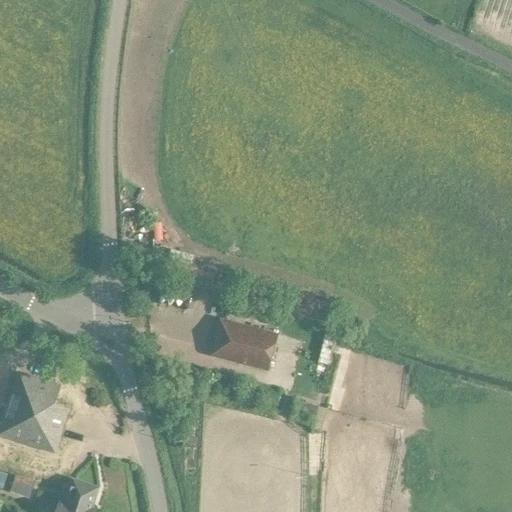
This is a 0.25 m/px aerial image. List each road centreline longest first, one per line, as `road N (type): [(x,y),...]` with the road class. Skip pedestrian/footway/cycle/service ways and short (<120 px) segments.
road 1 (unclassified): [(107,314),(108,93),(119,0)]
road 2 (unclassified): [(159,511),(107,314)]
road 3 (track): [(389,0),(511,65)]
